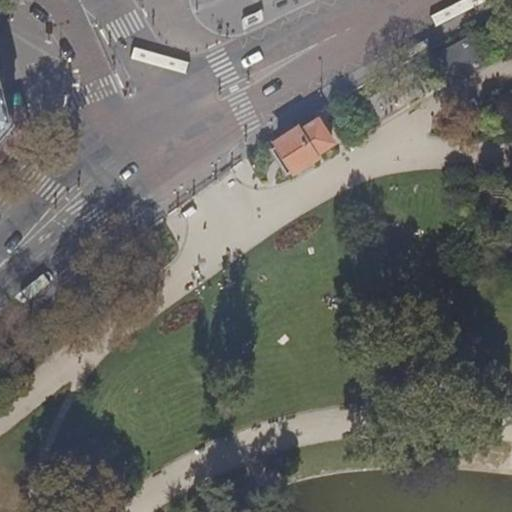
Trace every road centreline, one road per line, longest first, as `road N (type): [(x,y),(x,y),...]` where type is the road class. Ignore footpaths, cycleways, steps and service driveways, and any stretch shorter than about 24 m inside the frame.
road 1 (residential): [(408,4),(153,131)]
road 2 (residential): [(153,131),(66,198),(0,265)]
road 3 (residential): [(70,0),(71,29),(97,91),(141,116)]
road 4 (residential): [(141,116),(146,75),(104,0)]
